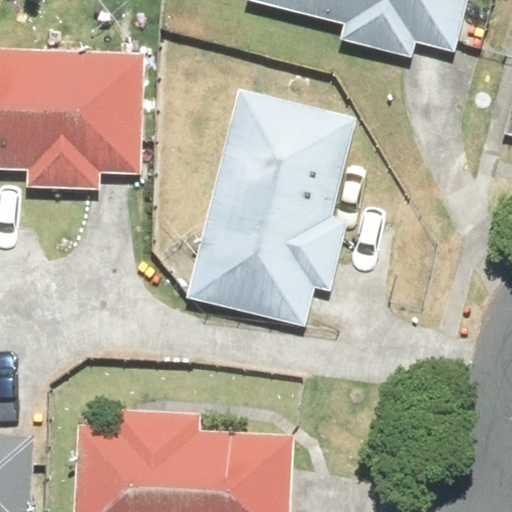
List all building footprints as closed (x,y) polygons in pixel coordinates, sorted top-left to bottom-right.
[(302,0),(342,10),(338,27),(398,42),(401,31),(455,45),(466,0),(302,0)] [(140,44),(0,38),(0,159),(27,160),(27,176),(93,178),(93,161),(135,163),(140,44)] [(360,104),(237,75),(188,286),(311,315),(360,104)] [(197,401),(112,396),(110,416),(75,414),(69,511),(281,511),(286,427),(196,422),(197,401)] [(0,511),(29,511),(34,425),(0,423),(0,511)]
